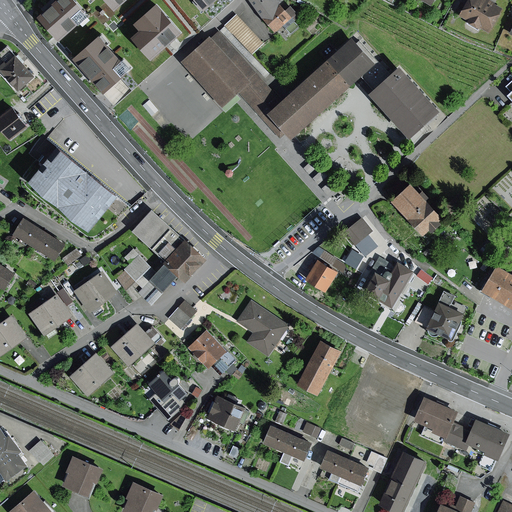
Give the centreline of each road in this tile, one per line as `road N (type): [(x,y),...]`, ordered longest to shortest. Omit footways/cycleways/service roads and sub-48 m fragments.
road 1 (primary): [(450,381),(356,337),(223,247),(149,175),(2,4)]
road 2 (residential): [(327,511),(0,369)]
